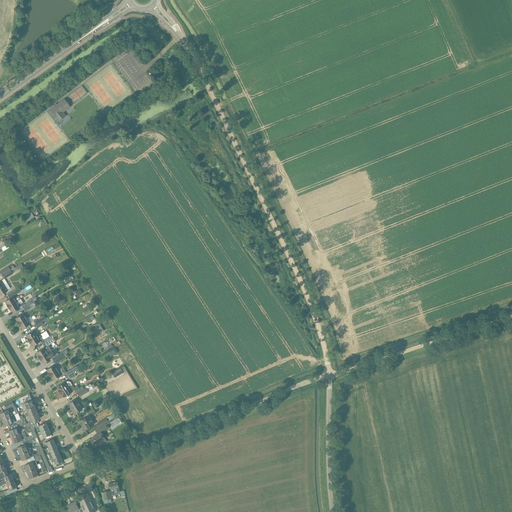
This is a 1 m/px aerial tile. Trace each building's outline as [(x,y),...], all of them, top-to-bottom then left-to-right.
[(69,92),(71,95),(79,90),(78,90),(82,87),(80,83),(69,92)] [(70,107),(64,99),(49,110),(58,122),(66,116),(63,112),(70,107)] [(4,279),(13,273),(12,273),(16,271),(22,267),(20,264),(15,268),(2,275),(4,279)] [(8,267),(0,271),(2,275),(15,268),(13,265),(11,266),(9,267),(8,267)] [(4,279),(0,281),(0,293),(1,295),(8,290),(7,290),(10,288),(4,279)] [(24,290),(22,287),(13,292),(15,295),(21,291),(24,290)] [(17,301),(20,299),(18,296),(15,298),(14,296),(5,301),(8,307),(17,301)] [(17,301),(8,307),(11,312),(20,307),(22,306),(24,309),(33,304),(30,299),(27,301),(28,302),(24,305),(21,299),(20,299),(17,301)] [(33,304),(24,309),(25,312),(31,308),(32,309),(36,306),(34,303),(33,304)] [(16,319),(19,324),(27,318),(24,313),(16,319)] [(36,325),(46,319),(44,316),(34,322),(36,325)] [(27,318),(19,324),(22,329),(30,324),(27,318)] [(46,319),(36,325),(38,328),(44,324),(42,322),(46,319)] [(101,327),(93,333),(95,336),(104,331),(101,327)] [(29,341),(38,336),(34,330),(26,336),(29,341)] [(42,338),(43,337),(41,334),(38,336),(29,341),(32,346),(43,339),(42,338)] [(41,350),(36,353),(39,358),(51,351),(48,346),(41,350)] [(51,351),(39,358),(43,363),(47,360),(51,358),(53,361),(58,358),(56,355),(54,356),(51,351)] [(50,375),(60,369),(60,368),(58,370),(55,365),(47,370),(50,375)] [(66,372),(63,367),(60,369),(50,375),(53,380),(63,374),(64,373),(66,372)] [(119,375),(123,372),(120,368),(112,373),(114,376),(118,373),(119,375)] [(57,387),(60,392),(72,385),(70,382),(67,381),(57,387)] [(72,385),(60,392),(63,397),(73,391),(74,390),(77,394),(78,393),(84,389),(82,386),(79,388),(77,385),(73,387),(72,385)] [(86,388),(84,389),(78,393),(80,397),(88,391),(86,388)] [(29,394),(19,399),(21,405),(24,403),(26,410),(35,406),(32,400),(31,400),(29,394)] [(83,409),(76,399),(69,403),(72,409),(71,409),(74,414),(77,412),(77,413),(78,412),(77,412),(83,409)] [(37,412),(35,406),(26,410),(28,413),(25,415),(26,417),(29,416),(37,412)] [(3,420),(13,415),(11,410),(8,411),(8,410),(0,413),(3,420)] [(40,419),(37,412),(29,416),(26,417),(29,416),(30,419),(29,420),(29,423),(24,425),(26,428),(29,426),(30,427),(30,426),(37,423),(36,420),(40,419)] [(13,415),(3,420),(5,426),(13,423),(13,422),(15,422),(14,419),(12,420),(11,417),(13,415)] [(94,424),(89,416),(81,420),(84,426),(83,427),(85,430),(94,424)] [(99,427),(108,421),(106,418),(97,424),(99,427)] [(109,423),(108,421),(99,427),(102,432),(108,428),(106,425),(109,423)] [(10,433),(9,433),(10,437),(11,437),(19,433),(22,432),(20,427),(24,425),(23,422),(17,424),(18,427),(17,428),(17,427),(9,430),(10,433)] [(38,426),(41,432),(49,428),(46,422),(38,426)] [(38,433),(39,436),(42,435),(43,438),(51,434),(49,428),(41,432),(38,433)] [(22,432),(11,437),(14,443),(24,439),(22,432)] [(107,441),(101,432),(99,434),(98,434),(90,439),(94,446),(98,444),(97,443),(102,441),(103,443),(107,441)] [(46,442),(49,447),(56,444),(53,439),(46,442)] [(19,454),(20,454),(31,449),(28,450),(25,444),(17,448),(18,450),(17,451),(19,454)] [(56,444),(49,447),(51,453),(58,450),(56,444)] [(33,456),(31,449),(20,454),(22,460),(33,456)] [(48,454),(51,459),(60,455),(58,450),(51,453),(48,454)] [(60,455),(51,459),(53,465),(62,461),(60,455)] [(40,456),(34,458),(36,461),(25,465),(27,471),(38,467),(36,461),(41,459),(40,456)] [(38,467),(27,471),(30,478),(38,474),(35,468),(38,467)] [(9,474),(8,472),(0,474),(0,478),(4,477),(5,480),(0,482),(1,485),(6,483),(14,480),(11,473),(9,474)] [(17,486),(14,480),(1,485),(7,483),(9,489),(17,486)] [(112,495),(117,494),(117,492),(119,491),(118,486),(117,481),(109,483),(110,488),(111,490),(112,495)] [(111,495),(112,495),(111,490),(106,491),(102,492),(105,507),(109,506),(107,499),(112,498),(111,495)] [(92,511),(96,511),(89,495),(78,500),(79,500),(79,501),(76,502),(75,502),(76,501),(68,505),(70,511),(72,511),(73,511),(77,509),(77,510),(82,508),(83,511),(92,511)]
